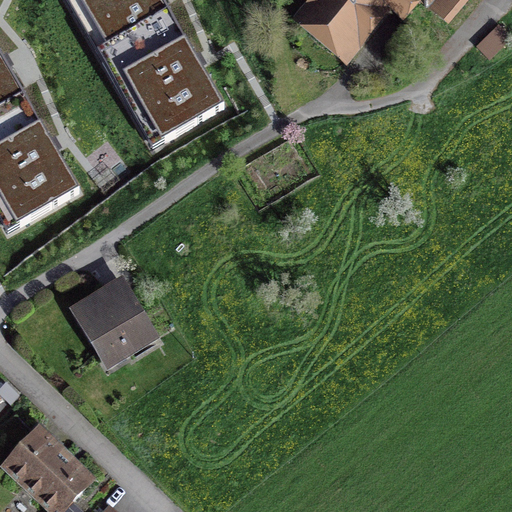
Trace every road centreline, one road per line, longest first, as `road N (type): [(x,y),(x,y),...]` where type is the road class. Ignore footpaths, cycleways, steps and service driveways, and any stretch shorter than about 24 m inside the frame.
road 1 (residential): [(0,313),(304,109),(366,102),(436,78),(498,0)]
road 2 (residential): [(0,352),(162,511)]
